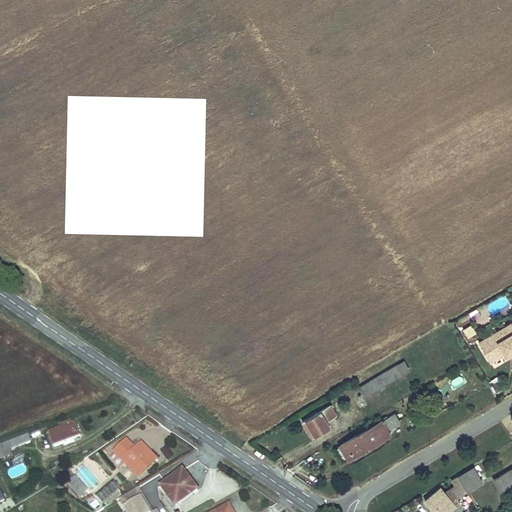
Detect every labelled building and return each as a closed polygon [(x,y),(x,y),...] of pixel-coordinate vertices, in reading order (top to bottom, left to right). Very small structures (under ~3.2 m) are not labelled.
[(511,322),(477,344),(486,360),(501,351),(508,347),(511,353),(511,354),(511,322)] [(501,351),(486,360),(488,363),(503,354),(505,356),(511,353),(508,347),(501,351)] [(365,393),(360,396),(362,400),(406,375),(400,365),(361,388),(365,393)] [(330,405),(302,421),(312,438),(330,427),(327,423),(338,416),(330,405)] [(402,423),(396,413),(341,446),(349,459),(392,434),(390,430),(402,423)] [(76,428),(50,438),(55,450),(65,446),(64,443),(80,436),(76,428)] [(29,439),(0,450),(0,457),(31,446),(29,439)] [(118,448),(113,453),(114,455),(109,460),(119,470),(124,465),(137,479),(156,460),(141,445),(133,452),(124,442),(118,448)] [(101,483),(113,475),(100,455),(88,462),(101,483)] [(184,467),(158,483),(174,507),(199,490),(184,467)] [(478,468),(460,479),(468,492),(486,482),(478,468)] [(511,486),(511,474),(511,471),(492,482),(499,494),(511,486)] [(75,477),(68,484),(79,496),(86,489),(75,477)] [(429,501),(433,506),(438,511),(448,511),(458,504),(454,500),(468,492),(460,479),(457,480),(460,487),(448,494),(444,488),(429,501)] [(103,504),(121,488),(114,480),(96,496),(103,504)] [(118,500),(125,511),(158,511),(157,510),(153,511),(139,487),(118,500)] [(230,511),(226,503),(209,511),(230,511)]
